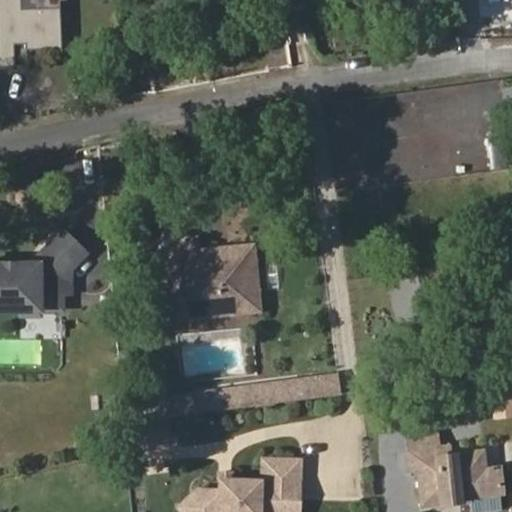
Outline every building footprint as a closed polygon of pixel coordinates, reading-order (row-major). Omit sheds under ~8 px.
[(61,48),(59,0),(0,0),(0,67),(14,67),(13,44),(24,43),(24,50),(61,48)] [(72,294),(72,268),(88,252),(60,225),(29,257),(0,257),(0,310),(17,311),(17,317),(40,317),(40,310),(63,310),(63,295),(72,294)] [(258,309),(252,256),(217,259),(216,249),(196,251),(195,238),(159,242),(167,318),(186,316),(186,309),(238,303),(238,311),(258,309)] [(252,256),(251,246),(216,249),(217,259),(252,256)] [(459,281),(457,266),(417,272),(419,287),(459,281)] [(462,301),(459,281),(419,287),(423,306),(462,301)] [(238,311),(238,303),(186,309),(186,316),(238,311)] [(511,414),(511,394),(510,374),(474,377),(477,399),(492,397),(494,416),(511,414)] [(171,415),(341,393),(338,375),(169,396),(171,415)] [(171,415),(169,396),(152,398),(146,403),(148,418),(156,417),(164,416),(171,415)] [(167,438),(164,416),(156,417),(158,439),(167,438)] [(158,439),(156,417),(148,418),(124,421),(126,443),(158,439)] [(500,492),(498,469),(483,470),(481,451),(449,454),(448,445),(436,446),(434,432),(407,435),(408,448),(416,448),(422,504),(459,500),(459,496),(500,492)] [(288,504),(289,481),(299,481),(300,459),(260,458),(260,480),(230,479),(218,478),(218,490),(196,489),(176,508),(179,511),(268,511),(269,503),(288,504)] [(298,511),(299,481),(289,481),(288,504),(269,503),(268,511),(298,511)] [(459,500),(500,496),(500,492),(459,496),(459,500)]
